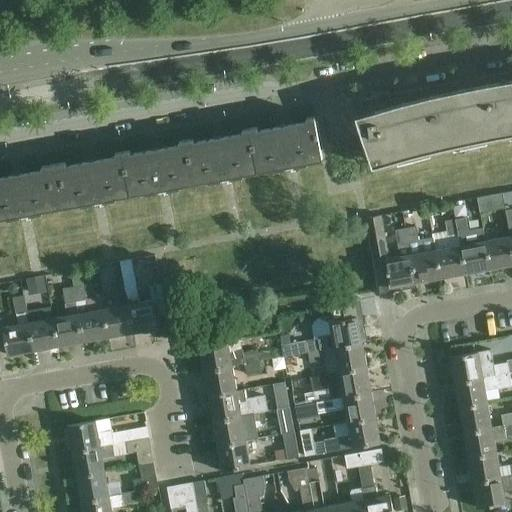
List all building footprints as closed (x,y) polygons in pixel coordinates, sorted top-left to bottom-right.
[(511,80),(488,85),(460,90),(431,97),(403,104),(356,117),(365,143),(369,155),(374,168),(397,161),(398,168),(431,159),(430,152),(453,147),(454,154),(487,147),(486,140),(509,136),(510,143),(511,142),(511,80)] [(314,122),(279,129),(252,134),(251,129),(250,129),(258,171),(284,167),(284,170),(286,170),(285,166),(295,164),(296,168),(298,168),(297,164),(323,159),(315,117),(313,118),(314,122)] [(258,171),(250,129),(251,134),(188,145),(188,141),(187,141),(194,183),(220,178),(220,182),(222,182),(221,178),(232,176),(233,180),(234,179),(234,176),(258,171)] [(194,183),(187,141),(186,141),(187,146),(125,157),(124,152),(123,153),(131,194),(155,190),(156,193),(158,193),(157,190),(168,188),(169,191),(170,191),(169,187),(194,183)] [(131,194),(123,153),(123,157),(61,168),(60,164),(59,164),(60,169),(51,170),(50,166),(49,166),(53,187),(64,185),(67,206),(93,201),(93,205),(95,205),(94,201),(104,199),(105,203),(106,202),(106,199),(131,194)] [(53,187),(49,166),(49,171),(0,179),(0,218),(20,215),(20,218),(22,218),(21,215),(31,213),(32,216),(33,216),(33,212),(67,206),(64,185),(53,187)] [(507,210),(504,194),(479,199),(482,215),(507,210)] [(389,260),(384,238),(381,217),(368,219),(372,241),(375,258),(382,294),(391,293),(385,261),(389,260)] [(467,218),(457,220),(459,235),(470,233),(467,218)] [(461,246),(459,235),(457,220),(446,222),(448,234),(434,237),(442,279),(467,274),(461,246)] [(442,279),(434,237),(419,240),(416,227),(406,229),(416,284),(442,279)] [(416,284),(406,229),(397,231),(401,258),(389,260),(385,261),(391,293),(407,290),(407,286),(416,284)] [(511,265),(511,241),(511,237),(487,242),(492,270),(511,265)] [(492,270),(487,242),(461,246),(467,274),(492,270)] [(140,304),(132,260),(121,262),(124,279),(134,333),(160,329),(157,316),(155,301),(140,304)] [(134,333),(124,279),(114,281),(119,308),(104,310),(109,338),(134,333)] [(109,338),(104,310),(89,313),(85,286),(74,288),(84,342),(109,338)] [(152,289),(155,301),(157,316),(167,314),(162,287),(152,289)] [(84,342),(74,288),(64,290),(69,317),(54,319),(59,347),(84,342)] [(27,312),(24,297),(14,299),(16,314),(27,312)] [(363,317),(358,318),(355,302),(327,307),(329,317),(318,319),(312,326),(315,340),(307,342),(309,353),(323,350),(335,348),(363,343),(361,334),(366,333),(363,317)] [(59,347),(54,319),(29,324),(34,351),(59,347)] [(34,351),(29,324),(4,328),(3,321),(0,321),(0,348),(7,347),(9,356),(34,351)] [(279,346),(277,332),(257,336),(260,350),(279,346)] [(230,354),(228,341),(200,346),(205,371),(203,372),(232,367),(244,365),(259,362),(257,351),(244,354),(243,351),(230,354)] [(367,368),(363,343),(335,348),(340,373),(367,368)] [(325,360),(323,350),(309,353),(310,363),(325,360)] [(482,367),(479,352),(451,358),(455,383),(511,372),(511,359),(508,360),(508,363),(482,367)] [(261,372),(259,362),(244,365),(246,375),(261,372)] [(237,392),(232,367),(203,372),(203,373),(205,372),(210,397),(237,392)] [(372,393),(367,368),(340,373),(327,375),(330,390),(306,394),(308,405),(318,403),(373,393),(373,392),(372,393)] [(486,391),(511,386),(511,372),(455,383),(460,408),(488,403),(486,391)] [(239,405),(237,392),(210,397),(214,421),(212,422),(242,417),(253,415),(268,412),(266,398),(245,401),(245,403),(239,405)] [(374,393),(373,393),(318,403),(320,413),(346,409),(349,423),(376,418),(372,394),(374,393)] [(493,428),(488,403),(460,408),(465,434),(493,428)] [(270,422),(268,412),(253,415),(255,425),(270,422)] [(511,424),(511,413),(502,416),(504,426),(511,424)] [(246,442),(242,417),(212,422),(212,423),(214,422),(219,447),(246,442)] [(381,443),(376,418),(349,423),(351,435),(324,440),(327,453),(383,443),(382,442),(381,443)] [(99,437),(96,422),(69,427),(73,452),(113,445),(124,443),(150,438),(148,428),(99,437)] [(506,436),(511,435),(511,424),(504,426),(493,428),(465,434),(469,458),(497,453),(495,441),(507,439),(506,436)] [(317,455),(312,429),(301,431),(306,457),(317,455)] [(300,458),(295,432),(283,435),(288,460),(300,458)] [(150,438),(124,443),(127,456),(139,454),(141,466),(155,463),(150,438)] [(251,467),(246,442),(219,447),(223,471),(221,472),(221,473),(251,467)] [(103,460),(116,458),(113,445),(73,452),(78,477),(106,472),(103,460)] [(371,466),(384,463),(382,449),(357,454),(359,467),(364,495),(366,511),(393,511),(391,496),(378,499),(376,487),(375,487),(371,466)] [(500,467),(497,453),(469,458),(474,484),(511,477),(511,468),(511,465),(500,467)] [(359,467),(357,454),(346,456),(348,469),(359,467)] [(159,488),(155,463),(141,466),(143,481),(132,483),(134,493),(137,492),(159,488)] [(315,511),(309,471),(308,469),(289,472),(290,482),(295,491),(299,490),(302,511),(315,511)] [(340,511),(340,505),(326,508),(321,482),(320,482),(318,469),(309,471),(315,511),(340,511)] [(82,502),(110,497),(106,472),(78,477),(82,502)] [(262,511),(260,498),(264,497),(265,486),(264,477),(244,480),(245,485),(249,511),(262,511)] [(511,477),(474,484),(478,508),(506,503),(504,492),(511,490),(511,477)] [(208,511),(207,503),(208,503),(204,482),(193,484),(198,511),(208,511)] [(198,511),(193,484),(168,488),(172,509),(186,507),(187,511),(198,511)] [(249,511),(245,485),(235,487),(237,499),(234,499),(236,511),(249,511)] [(137,492),(134,493),(122,495),(124,505),(138,503),(137,492)] [(122,495),(110,497),(82,502),(84,511),(112,511),(112,509),(124,507),(124,505),(122,495)] [(366,511),(364,495),(353,497),(354,503),(340,505),(340,511),(366,511)]
